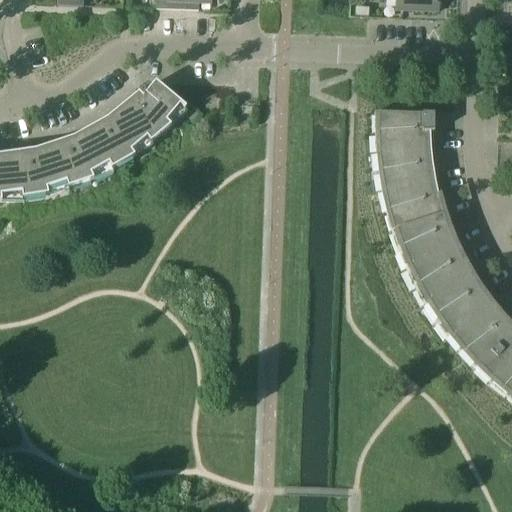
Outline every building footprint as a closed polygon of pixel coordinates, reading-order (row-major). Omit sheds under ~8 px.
[(80,8),(80,0),(70,0),(57,0),(58,8),(80,8)] [(210,5),(210,0),(167,0),(167,2),(155,2),(155,11),(198,13),(198,5),(210,5)] [(437,14),(437,0),(395,0),(395,12),(437,14)] [(354,10),(354,18),(366,19),(366,10),(354,10)] [(0,204),(1,204),(0,197),(20,194),(21,201),(47,197),(46,191),(65,184),(67,190),(93,182),(90,176),(108,166),(111,171),(134,158),(130,153),(146,140),(150,145),(170,128),(165,123),(178,108),(183,112),(185,110),(154,84),(142,99),(138,96),(106,121),(72,140),(35,153),(0,157),(0,204)] [(438,201),(438,200),(434,185),(432,167),(430,151),(429,135),(433,134),(433,117),(373,114),(373,117),(377,117),(377,139),(378,154),(381,178),(383,193),(389,217),(393,232),(402,255),(407,269),(418,291),(426,305),(439,325),(450,340),(460,351),(461,354),(474,367),(477,370),(492,385),(506,397),(511,400),(511,331),(502,321),(490,307),(480,293),(471,279),(462,263),(455,249),(448,233),(443,217),(438,201)]
